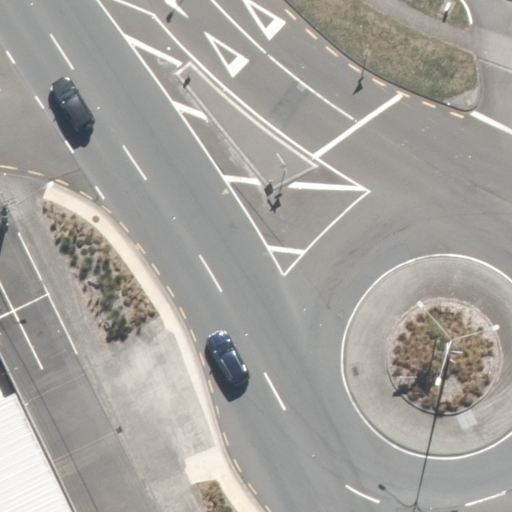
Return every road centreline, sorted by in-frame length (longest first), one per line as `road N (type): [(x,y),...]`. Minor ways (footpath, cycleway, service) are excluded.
road 1 (secondary): [(272,390),(86,0)]
road 2 (secondary): [(138,0),(358,127),(484,185)]
road 3 (secondary): [(272,390),(270,337),(280,292),(305,248),(342,213),(387,189),(484,185)]
